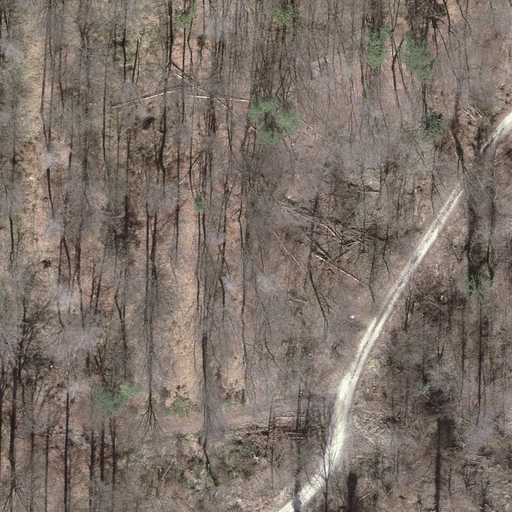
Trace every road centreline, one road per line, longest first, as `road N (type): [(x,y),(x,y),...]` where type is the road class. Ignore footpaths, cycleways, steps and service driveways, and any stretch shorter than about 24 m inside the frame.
road 1 (track): [(511,119),(361,344),(332,461),(290,511)]
road 2 (track): [(348,394),(196,426),(114,422),(0,393)]
